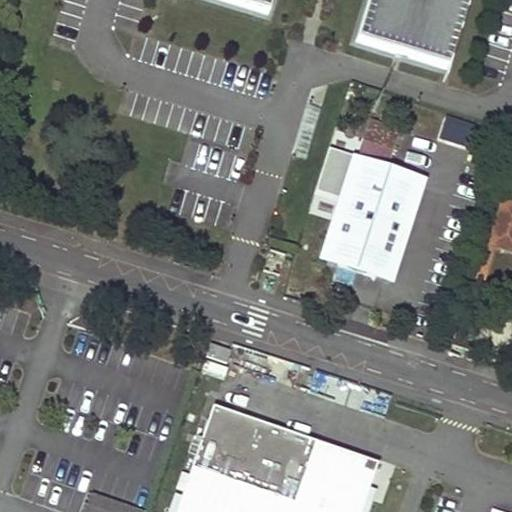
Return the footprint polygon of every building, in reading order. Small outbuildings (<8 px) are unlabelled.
[(223,0),(267,13),(270,0),(223,0)] [(366,0),(354,40),(447,69),(467,0),(366,0)] [(349,171),(345,169),(315,259),(324,262),(331,238),(327,237),(349,171)] [(413,191),(349,171),(327,237),(331,238),(324,262),(379,280),(387,257),(391,259),(413,191)] [(379,280),(388,283),(417,192),(413,191),(391,259),(387,257),(379,280)] [(511,206),(500,203),(485,246),(481,245),(471,277),(482,281),(492,247),(511,254),(511,206)] [(477,297),(482,281),(471,277),(465,293),(477,297)] [(229,352),(210,346),(206,358),(225,364),(229,352)] [(361,511),(363,508),(378,464),(213,407),(176,511),(361,511)] [(82,511),(140,511),(89,493),(82,511)]
